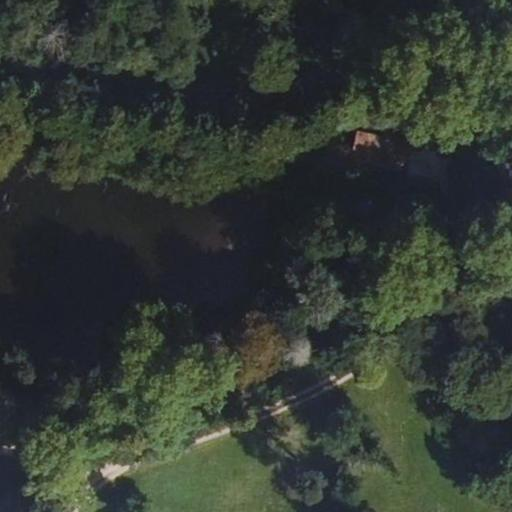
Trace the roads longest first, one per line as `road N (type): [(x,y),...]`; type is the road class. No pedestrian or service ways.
road 1 (track): [(511,324),(437,315),(407,322),(323,387),(130,463),(89,487),(73,511)]
road 2 (residential): [(0,50),(261,86),(451,55),(483,72)]
